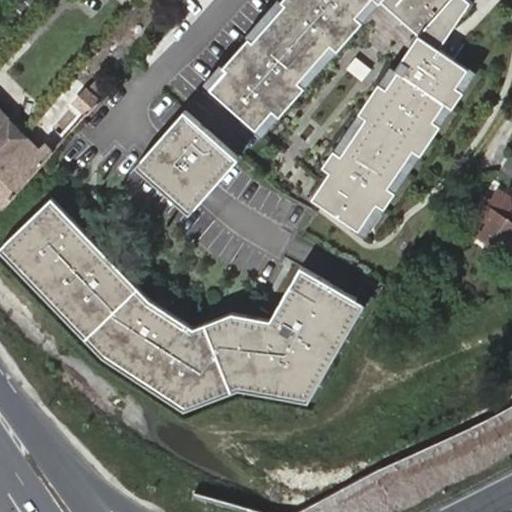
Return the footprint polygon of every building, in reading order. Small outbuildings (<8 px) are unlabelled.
[(277,0),(206,81),(264,133),(382,2),(419,36),(396,69),(392,66),(324,166),(332,170),(314,197),(368,233),(477,71),(440,47),(471,3),(468,0),(277,0)] [(100,99),(103,96),(90,84),(78,96),(91,108),(100,99)] [(0,202),(1,204),(52,153),(44,146),(41,150),(0,108),(0,202)] [(240,157),(186,109),(154,145),(144,156),(138,163),(191,211),(197,204),(207,193),(240,157)] [(511,198),(501,191),(490,206),(488,205),(472,229),(511,255),(511,198)] [(55,195),(8,239),(1,246),(105,354),(185,407),(241,387),(309,399),(366,301),(358,296),(303,265),(272,318),(235,311),(195,324),(151,296),(55,195)]
